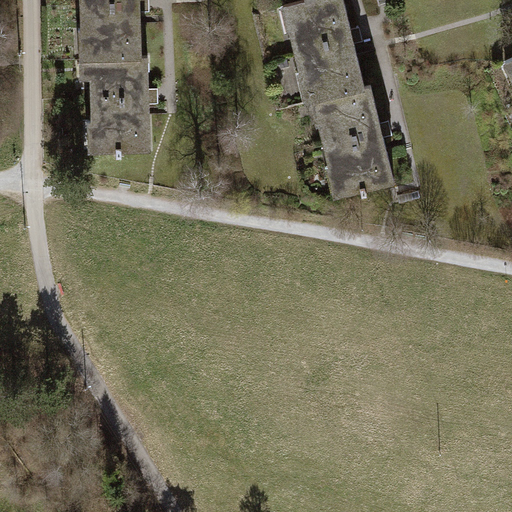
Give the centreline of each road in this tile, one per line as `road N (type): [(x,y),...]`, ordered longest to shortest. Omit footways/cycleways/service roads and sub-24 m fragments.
road 1 (track): [(172,511),(59,328),(43,272),(28,0)]
road 2 (track): [(0,176),(511,265)]
